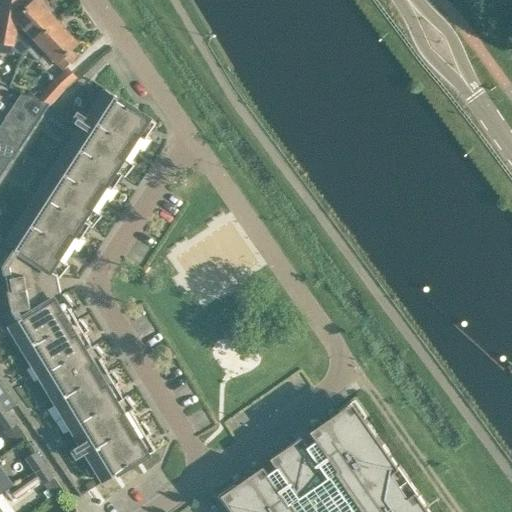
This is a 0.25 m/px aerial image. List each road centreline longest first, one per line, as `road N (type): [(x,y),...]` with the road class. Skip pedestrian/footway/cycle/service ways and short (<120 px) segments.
road 1 (residential): [(207,470),(96,289),(189,132)]
road 2 (residential): [(353,373),(189,132)]
road 3 (residential): [(207,470),(353,373)]
road 4 (residential): [(456,511),(353,373)]
road 5 (residential): [(189,132),(96,0)]
road 6 (tertiary): [(404,0),(427,53),(474,95)]
